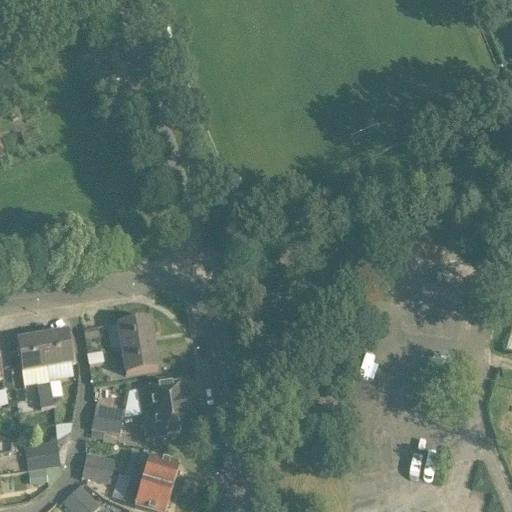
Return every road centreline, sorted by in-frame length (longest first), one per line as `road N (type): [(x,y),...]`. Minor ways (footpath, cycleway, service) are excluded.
road 1 (unclassified): [(173,283),(187,242),(182,207),(140,61),(112,0)]
road 2 (residential): [(239,511),(214,328),(197,295),(173,283)]
road 3 (unclassified): [(0,307),(150,280),(173,283)]
